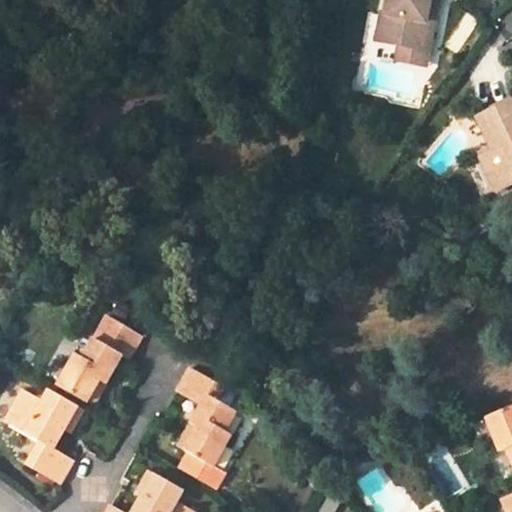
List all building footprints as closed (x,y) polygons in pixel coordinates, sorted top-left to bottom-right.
[(431,7),(432,0),(390,0),(387,18),(383,17),(378,44),(425,54),(430,27),(436,28),(440,9),(431,7)] [(440,9),(441,0),(432,0),(431,7),(440,9)] [(431,55),(436,28),(430,27),(425,54),(431,55)] [(511,109),(511,108),(510,104),(480,119),(483,124),(511,109)] [(511,109),(483,124),(478,126),(494,160),(484,165),(499,199),(511,192),(511,109)] [(96,344),(91,340),(61,391),(87,405),(106,375),(112,379),(124,361),(132,365),(146,341),(110,320),(96,344)] [(188,454),(216,471),(234,439),(226,435),(237,415),(218,403),(211,399),(219,385),(193,370),(179,394),(203,409),(197,420),(205,424),(188,454)] [(94,410),(112,379),(106,375),(87,405),(94,410)] [(226,390),(219,385),(211,399),(218,403),(226,390)] [(46,405),(24,393),(5,425),(39,444),(48,449),(43,458),(34,452),(25,467),(62,488),(70,477),(77,466),(54,453),(66,433),(80,411),(52,394),(46,405)] [(511,474),(511,409),(482,422),(497,458),(504,455),(511,474)] [(66,433),(72,437),(86,414),(80,411),(66,433)] [(180,449),(188,454),(205,424),(197,420),(180,449)] [(39,444),(34,452),(43,458),(48,449),(39,444)] [(155,476),(149,472),(136,495),(142,498),(155,476)] [(199,511),(178,501),(183,492),(155,476),(142,498),(134,511),(119,511),(112,508),(110,511),(199,511)] [(511,511),(511,496),(498,502),(502,511),(511,511)]
